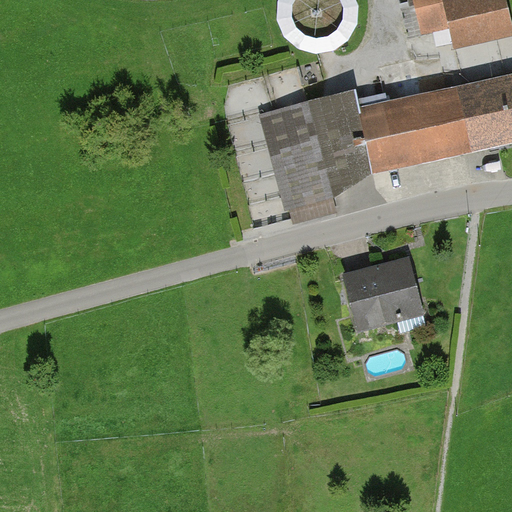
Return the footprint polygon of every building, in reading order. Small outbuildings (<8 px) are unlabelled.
[(281,0),(280,6),(280,21),(285,35),(295,46),(312,54),(327,55),(341,51),(353,42),(358,35),(363,21),(364,6),(361,0),(281,0)] [(469,46),(511,37),(511,0),(416,0),(425,40),(465,31),(469,46)] [(381,172),(511,145),(511,76),(366,106),(381,172)] [(366,106),(362,93),(265,114),(294,228),(344,215),(341,198),(382,175),(381,172),(366,106)] [(421,258),(352,277),(369,336),(437,317),(421,258)]
